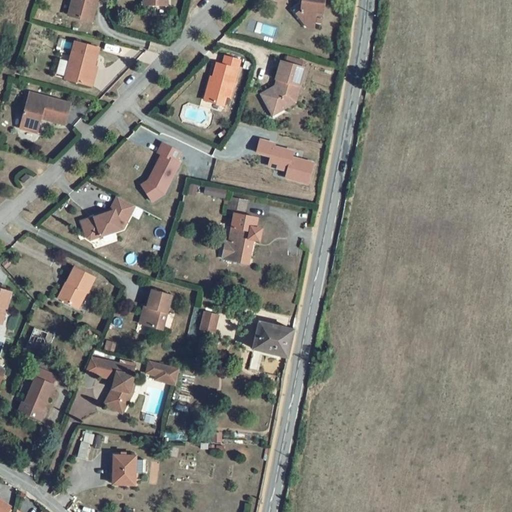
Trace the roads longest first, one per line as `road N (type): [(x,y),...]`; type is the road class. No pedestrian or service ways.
road 1 (secondary): [(367,0),(269,511)]
road 2 (residential): [(225,0),(0,221)]
